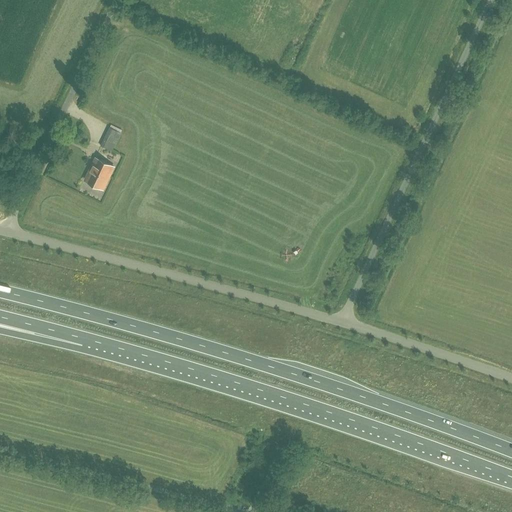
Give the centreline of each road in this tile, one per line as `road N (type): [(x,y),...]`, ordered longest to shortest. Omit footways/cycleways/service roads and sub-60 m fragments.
road 1 (trunk): [(511,451),(341,390),(0,291)]
road 2 (trunk): [(80,338),(271,393),(511,478)]
road 3 (unclassified): [(342,322),(491,0)]
road 4 (unclassified): [(342,322),(8,230)]
road 5 (unclassified): [(8,230),(118,0)]
road 6 (unclassified): [(231,511),(0,449)]
road 7 (unclassified): [(511,379),(342,322)]
